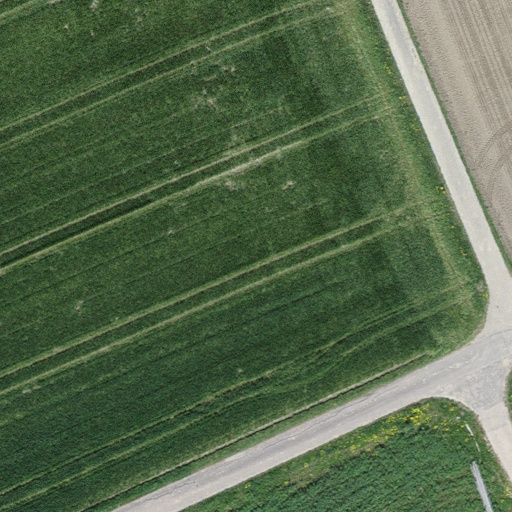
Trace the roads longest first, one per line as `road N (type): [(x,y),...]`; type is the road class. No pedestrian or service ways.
road 1 (track): [(511,341),(150,511)]
road 2 (track): [(511,332),(384,0)]
